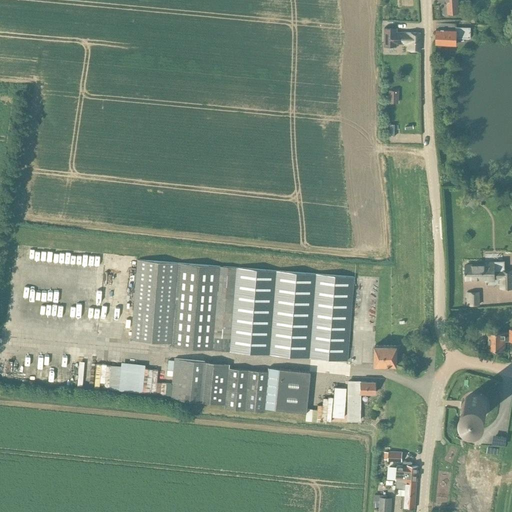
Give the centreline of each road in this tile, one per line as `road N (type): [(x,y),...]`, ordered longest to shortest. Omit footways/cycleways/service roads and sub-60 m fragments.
road 1 (tertiary): [(451,363),(442,338),(423,0)]
road 2 (unknown): [(433,405),(375,374),(101,351)]
road 3 (tertiary): [(422,511),(433,405),(451,363)]
